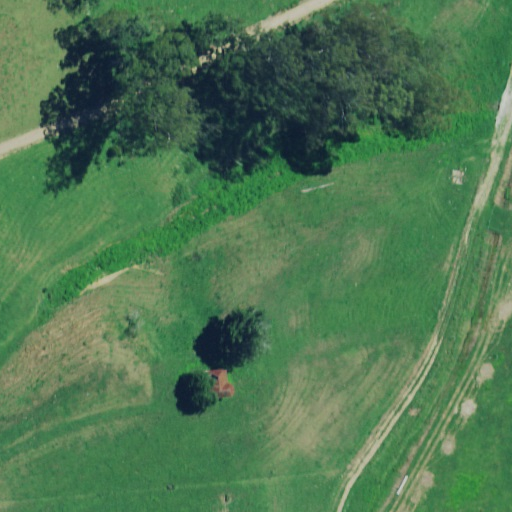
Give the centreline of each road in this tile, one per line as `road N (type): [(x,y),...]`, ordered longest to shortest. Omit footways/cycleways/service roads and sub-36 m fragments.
road 1 (track): [(511,87),(434,344),(341,492)]
road 2 (track): [(320,0),(0,153)]
